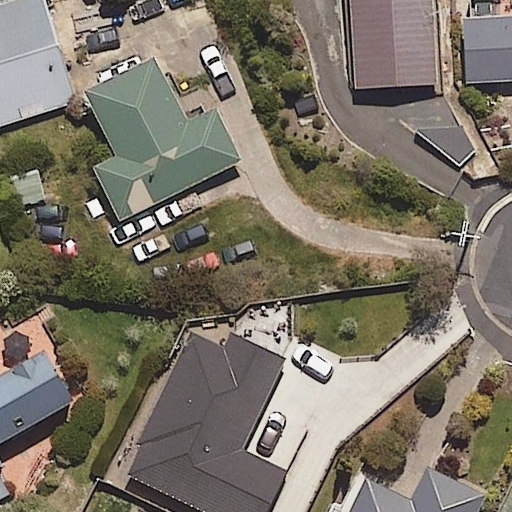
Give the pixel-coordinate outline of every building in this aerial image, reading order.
[(0,127),(77,104),(44,0),(30,0),(0,9),(0,127)] [(354,0),(357,91),(439,88),(436,0),(354,0)] [(511,0),(508,0),(464,5),(474,87),(511,82),(511,0)] [(216,115),(188,128),(157,65),(91,98),(122,161),(98,172),(123,224),(241,165),(216,115)] [(231,341),(226,353),(195,339),(130,480),(198,511),(274,511),(290,477),(247,457),(289,367),(231,341)] [(48,359),(0,388),(0,507),(15,499),(0,474),(0,450),(76,405),(48,359)] [(481,511),(487,500),(429,472),(414,503),(371,483),(357,511),(481,511)] [(511,511),(511,496),(503,511),(511,511)]
